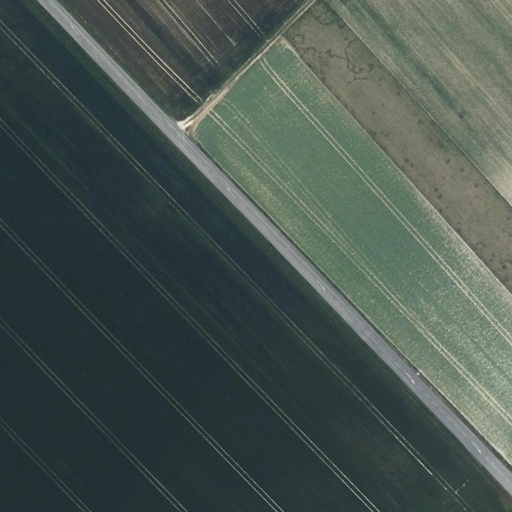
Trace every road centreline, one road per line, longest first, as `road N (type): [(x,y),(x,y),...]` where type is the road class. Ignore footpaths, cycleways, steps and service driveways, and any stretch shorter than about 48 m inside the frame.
road 1 (tertiary): [(46,0),(511,481)]
road 2 (track): [(316,0),(175,134)]
